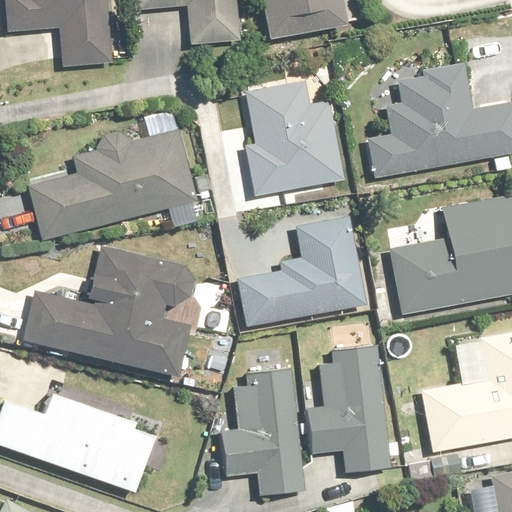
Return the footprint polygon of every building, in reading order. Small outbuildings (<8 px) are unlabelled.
[(6,0),(8,31),(62,29),(64,65),(112,63),(109,0),(6,0)] [(240,40),(236,0),(135,0),(136,11),(187,7),(190,44),(240,40)] [(349,20),(361,18),(357,0),(265,0),(273,40),(350,25),(349,20)] [(509,157),(511,156),(511,104),(473,111),(466,65),(427,72),(428,79),(398,84),(401,104),(387,106),(392,137),(369,141),(375,180),(495,160),(497,170),(511,168),(509,157)] [(247,147),(257,197),(345,179),(330,103),(307,108),(302,82),(247,93),(257,144),(247,147)] [(198,199),(173,110),(145,118),(150,137),(132,142),(120,132),(105,136),(98,152),(74,159),(78,174),(30,187),(45,242),(198,199)] [(511,197),(445,210),(450,239),(393,249),(405,315),(511,295),(511,197)] [(338,311),(339,316),(348,314),(347,309),(366,306),(351,220),(296,230),(302,260),(281,263),(282,273),(239,281),(247,327),(338,311)] [(166,304),(175,306),(194,298),(197,284),(185,266),(102,247),(90,299),(104,303),(103,308),(35,292),(24,340),(176,375),(187,328),(162,322),(166,304)] [(511,438),(511,335),(449,347),(455,386),(422,391),(433,452),(511,438)] [(335,364),(320,366),(325,408),(309,410),(314,455),(344,451),(347,475),(391,470),(377,349),(333,353),(335,364)] [(258,387),(234,390),(238,430),(222,431),(227,476),(257,473),(260,496),(305,491),(293,368),(256,372),(258,387)] [(161,471),(168,450),(154,445),(157,438),(134,430),(136,425),(54,396),(46,420),(4,405),(0,415),(0,444),(137,493),(147,466),(161,471)] [(496,488),(472,492),(474,511),(511,511),(511,473),(495,477),(496,488)] [(27,511),(8,501),(0,511),(27,511)]
